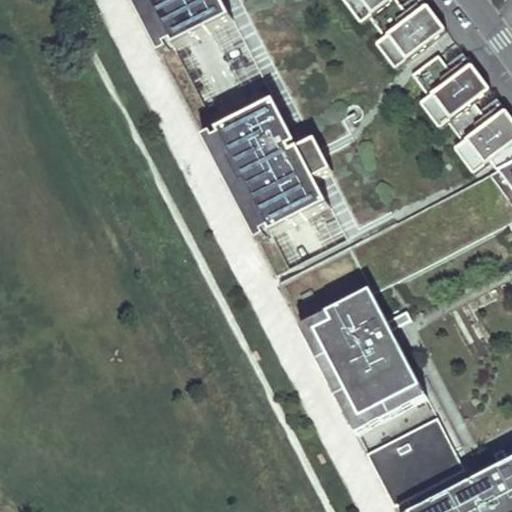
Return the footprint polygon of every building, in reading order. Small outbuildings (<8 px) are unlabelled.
[(132,0),(162,58),(178,50),(151,0),(149,0),(147,1),(145,0),(132,0)] [(145,0),(147,1),(149,0),(151,0),(178,50),(233,21),(221,0),(145,0)] [(393,72),(429,45),(413,22),(395,0),(347,0),(342,4),(359,26),(371,18),(388,41),(376,49),(393,72)] [(431,9),(413,22),(429,45),(447,32),(431,9)] [(492,162),(499,172),(511,165),(511,147),(508,150),(491,127),(474,105),(457,82),(440,59),(415,77),(432,100),(421,109),(438,132),(449,123),(466,146),(455,154),(472,177),(492,162)] [(475,69),(457,82),(474,105),(492,91),(475,69)] [(248,186),(274,236),(329,207),(316,183),(333,174),(318,144),(294,156),(291,150),(298,147),(276,106),(221,135),(235,160),(230,163),(243,188),(248,186)] [(511,118),(509,114),(491,127),(508,150),(511,147),(511,118)] [(235,160),(221,135),(206,142),(259,245),(274,236),(248,186),(243,188),(230,163),(235,160)] [(511,165),(499,172),(491,176),(511,203),(511,165)] [(511,203),(491,176),(351,249),(374,295),(511,222),(511,203)] [(267,260),(275,276),(290,269),(282,253),(267,260)] [(313,290),(301,296),(304,303),(315,297),(313,290)] [(402,327),(397,318),(389,323),(374,295),(331,317),(337,325),(318,335),(364,423),(424,391),(393,332),(402,327)] [(408,312),(397,318),(402,327),(412,321),(408,312)] [(429,401),(424,391),(364,423),(318,335),(337,325),(331,317),(313,326),(303,331),(358,437),(429,401)] [(439,419),(368,456),(375,471),(446,434),(439,419)] [(446,434),(375,471),(394,507),(466,471),(446,434)] [(494,455),(498,463),(508,458),(504,451),(494,455)] [(508,458),(498,463),(502,471),(423,511),(511,511),(511,465),(511,466),(508,458)]
